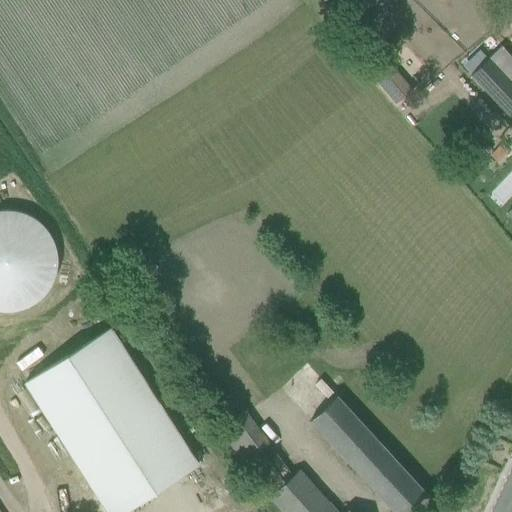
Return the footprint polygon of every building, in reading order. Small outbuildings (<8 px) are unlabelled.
[(511,83),(511,84),(489,59),(471,75),(511,120),(511,118),(511,83)] [(386,60),(371,72),(399,106),(414,93),(386,60)] [(457,145),(476,127),(450,100),(431,117),(457,145)] [(61,273),(62,264),(61,254),(57,243),(52,234),(46,227),(38,221),(28,216),(16,214),(9,214),(1,215),(0,215),(0,312),(2,313),(13,314),(23,312),(33,309),(41,304),(48,298),(54,291),(58,282),(61,273)] [(24,383),(107,511),(124,511),(199,465),(111,328),(24,383)] [(349,511),(347,511),(336,511),(299,470),(293,476),(245,411),(237,400),(235,401),(227,390),(204,406),(220,429),(219,429),(269,498),(281,511),(349,511)] [(310,421),(393,511),(407,511),(426,494),(337,397),(310,421)]
